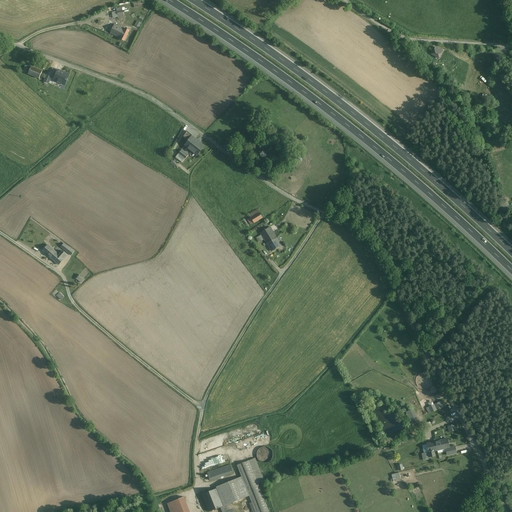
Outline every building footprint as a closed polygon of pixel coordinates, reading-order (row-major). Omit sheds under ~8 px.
[(127,30),(117,25),(112,34),(122,39),(121,40),(127,43),(133,31),(128,28),(127,30)] [(430,54),(439,59),(443,51),(435,47),(433,52),(432,52),(430,54)] [(44,72),(32,67),(30,74),(41,79),(44,72)] [(53,68),(49,78),(66,86),(71,76),(53,68)] [(193,136),(187,131),(183,137),(188,141),(192,136),(192,137),(193,136)] [(192,137),(192,136),(188,141),(185,145),(197,155),(204,146),(192,137)] [(182,151),(177,157),(183,162),(188,156),(182,151)] [(499,198),(504,210),(510,207),(506,196),(499,198)] [(252,217),(255,223),(263,219),(260,212),(252,217)] [(271,227),(261,234),(261,235),(264,240),(272,252),(282,246),(271,227)] [(65,244),(62,248),(72,256),(75,252),(65,244)] [(50,245),(43,252),(59,266),(69,256),(64,251),(60,255),(50,245)] [(81,275),(77,279),(81,284),(85,280),(81,275)] [(428,405),(430,412),(446,407),(444,400),(428,405)] [(407,411),(411,420),(417,417),(413,408),(407,411)] [(447,439),(435,441),(437,450),(449,448),(447,439)] [(435,441),(427,443),(430,457),(435,456),(434,451),(437,450),(435,441)] [(264,464),(267,463),(270,462),(272,460),(273,457),(273,454),(273,452),(271,449),(269,448),(267,447),(264,446),(261,447),(259,449),(257,451),(256,453),(256,456),(257,459),(259,461),(261,463),(264,464)] [(242,478),(202,494),(209,511),(221,507),(225,505),(249,496),(252,502),(249,503),(252,511),(268,511),(269,511),(258,484),(264,481),(255,458),(237,465),(242,478)] [(230,465),(207,473),(210,480),(233,473),(230,465)] [(399,472),(391,474),(393,480),(400,478),(399,472)] [(170,511),(189,511),(184,497),(167,504),(170,511)]
